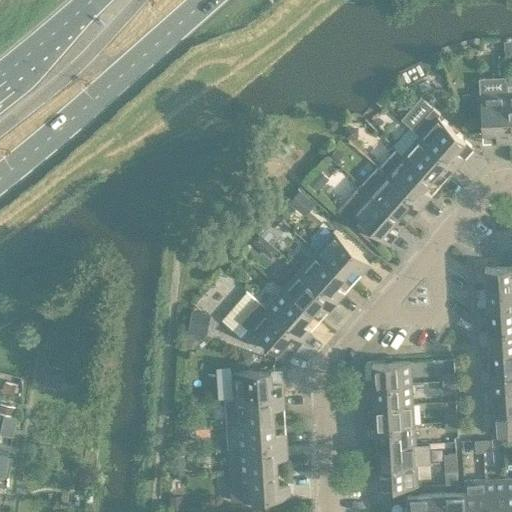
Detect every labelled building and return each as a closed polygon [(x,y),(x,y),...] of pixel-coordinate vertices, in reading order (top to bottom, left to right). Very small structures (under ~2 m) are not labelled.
[(508,141),(505,92),(501,92),(501,93),(497,93),(495,93),(485,94),(485,93),(479,94),(481,132),(495,131),(495,132),(496,136),(495,136),(496,142),(497,142),(497,141),(508,140),(508,141)] [(407,107),(393,94),(385,103),(399,116),(407,107)] [(472,94),(462,95),(463,107),(464,115),(473,114),(472,94)] [(453,95),(445,100),(452,113),(460,108),(453,95)] [(412,128),(419,134),(456,167),(456,166),(455,166),(462,158),(463,159),(464,158),(463,156),(472,146),(436,115),(439,112),(431,105),(425,112),(426,112),(419,120),(417,122),(415,125),(414,125),(412,128)] [(402,153),(431,179),(439,169),(440,170),(443,172),(447,176),(448,175),(454,167),(455,168),(456,167),(419,134),(416,138),(414,141),(413,141),(412,142),(412,143),(405,150),(402,153)] [(378,166),(422,205),(423,204),(422,204),(429,196),(429,197),(430,195),(426,191),(423,189),(422,188),(431,179),(402,153),(395,147),(392,150),(385,158),(384,159),(384,160),(381,163),(381,162),(378,166)] [(361,184),(397,216),(406,207),(406,208),(406,207),(409,210),(414,214),(415,213),(414,212),(421,205),(422,205),(378,166),(377,165),(360,184),(361,184)] [(329,177),(320,169),(308,183),(316,191),(329,177)] [(397,216),(361,184),(344,204),(351,211),(347,215),(362,228),(366,224),(388,243),(389,242),(388,242),(395,234),(396,234),(397,233),(392,229),(389,227),(390,226),(389,226),(397,216)] [(312,204),(298,192),(289,201),(303,214),(312,204)] [(319,247),(316,250),(345,276),(353,266),(354,267),(357,269),(356,269),(361,274),(362,272),(361,272),(368,264),(369,264),(370,263),(333,231),(330,235),(327,238),(325,240),(326,240),(319,247)] [(258,234),(253,240),(261,248),(266,241),(258,234)] [(336,285),(345,276),(316,250),(313,254),(307,261),(306,261),(305,263),(302,266),(299,269),(336,302),(336,301),(342,293),(343,294),(344,292),(340,288),(339,288),(337,286),(336,285)] [(485,289),(511,287),(511,265),(484,267),(485,289)] [(282,288),(311,313),(319,304),(320,305),(320,304),(323,307),(327,311),(329,310),(328,309),(335,302),(336,302),(299,269),(296,272),(297,272),(294,275),(292,277),(286,285),(285,285),(282,288)] [(511,287),(485,289),(487,309),(511,307),(511,287)] [(266,307),(302,340),(303,339),(302,338),(309,331),(310,331),(311,330),(306,326),(303,324),(303,323),(311,313),(282,288),(280,291),(273,299),(271,301),(269,304),(266,307)] [(302,340),(266,307),(256,299),(239,318),(283,358),(293,348),(294,349),(295,348),(294,347),(301,340),(302,340)] [(511,307),(487,309),(488,330),(511,328),(511,307)] [(192,311),(189,329),(202,332),(206,313),(192,311)] [(511,328),(488,330),(489,350),(511,348),(511,328)] [(511,348),(489,350),(490,370),(511,368),(511,348)] [(62,388),(65,367),(55,366),(55,362),(50,361),(49,365),(43,364),(39,384),(62,388)] [(373,385),(411,382),(411,381),(410,364),(410,361),(372,363),(373,385)] [(491,391),(511,389),(511,368),(490,370),(491,391)] [(234,398),(283,395),(283,394),(282,394),(282,384),(283,384),(283,382),(276,383),(273,383),(272,383),(271,369),(233,372),(233,377),(234,387),(234,390),(234,394),(234,398)] [(455,380),(454,371),(442,372),(442,380),(455,380)] [(455,388),(455,380),(442,380),(443,389),(455,388)] [(4,381),(2,392),(13,394),(15,384),(4,381)] [(411,382),(373,385),(374,405),(412,403),(412,401),(411,384),(411,382)] [(493,411),(511,409),(511,389),(491,391),(493,411)] [(283,396),(283,395),(234,398),(226,398),(227,403),(227,407),(227,409),(228,419),(228,423),(274,421),(273,408),(274,408),(278,408),(284,407),(284,406),(283,406),(282,396),(283,396)] [(2,402),(0,410),(13,413),(14,405),(2,402)] [(375,425),(414,423),(414,421),(413,421),(412,404),(413,404),(412,403),(374,405),(375,425)] [(511,409),(493,411),(494,433),(511,431),(511,409)] [(457,420),(457,412),(444,413),(445,421),(457,420)] [(458,429),(457,420),(445,421),(445,430),(458,429)] [(229,449),(286,445),(286,444),(285,444),(285,434),(286,434),(286,433),(279,433),(276,433),(275,433),(274,421),(228,423),(228,428),(229,438),(229,440),(229,444),(229,449)] [(376,446),(415,443),(415,442),(414,425),(414,423),(375,425),(376,446)] [(475,451),(483,451),(482,438),(474,439),(475,451)] [(491,438),(482,438),(483,451),(492,450),(491,438)] [(378,466),(416,464),(416,462),(415,445),(415,443),(376,446),(378,466)] [(231,474),(277,471),(276,458),(277,458),(281,458),(287,458),(287,456),(286,456),(285,446),(286,446),(286,445),(229,449),(230,453),(230,457),(230,459),(231,469),(231,474)] [(0,473),(8,475),(11,453),(0,451),(0,473)] [(456,453),(443,454),(444,462),(456,461),(456,453)] [(457,470),(456,461),(444,462),(444,471),(457,470)] [(416,464),(378,466),(379,488),(417,485),(417,482),(416,466),(416,464)] [(183,465),(173,465),(173,475),(183,475),(183,465)] [(277,471),(231,474),(231,478),(232,488),(232,491),(232,495),(232,500),(289,497),(289,495),(288,495),(288,485),(289,485),(289,483),(282,483),(282,484),(279,484),(278,484),(277,471)] [(486,511),(506,511),(505,478),(503,478),(486,479),(485,479),(486,511)] [(466,511),(486,511),(485,479),(483,479),(466,480),(464,480),(466,511)] [(466,511),(464,480),(463,480),(464,491),(436,493),(437,511),(466,511)] [(407,511),(437,511),(436,493),(406,494),(407,511)] [(181,497),(170,498),(171,507),(181,506),(181,497)]
